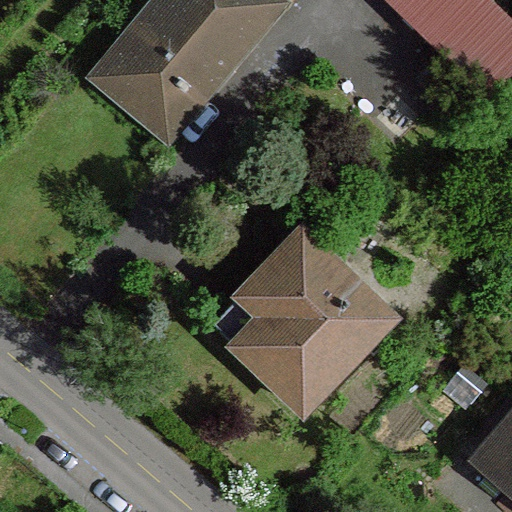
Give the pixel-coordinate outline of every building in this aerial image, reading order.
[(153,0),(87,79),(170,145),(293,1),(292,0),(153,0)] [(511,21),(489,0),(393,0),(489,91),(511,67),(511,21)] [(511,0),(489,0),(511,21),(511,0)] [(302,229),(216,322),(305,405),(392,312),(302,229)] [(511,420),(482,454),(511,479),(511,420)]
